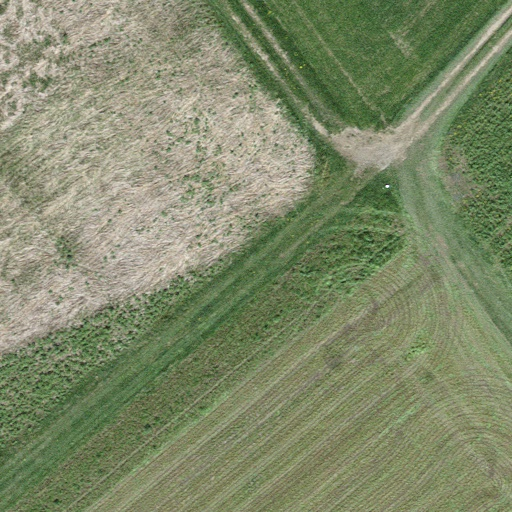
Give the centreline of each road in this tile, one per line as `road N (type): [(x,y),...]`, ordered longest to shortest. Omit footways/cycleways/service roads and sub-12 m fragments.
road 1 (track): [(0,479),(383,186)]
road 2 (track): [(511,343),(383,186),(250,0)]
road 3 (track): [(511,33),(383,186)]
